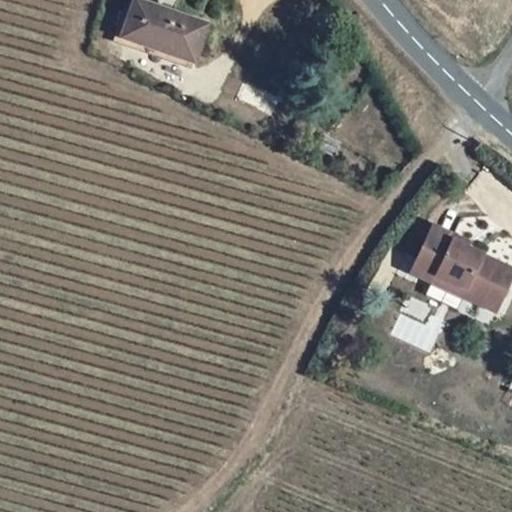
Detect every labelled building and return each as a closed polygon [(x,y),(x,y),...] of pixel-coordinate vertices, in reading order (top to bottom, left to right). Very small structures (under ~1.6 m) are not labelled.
[(116,0),(113,0),(102,38),(172,59),(183,18),(116,0)] [(432,226),(411,273),(433,283),(437,276),(465,289),(462,296),(482,306),(486,299),(499,305),(511,276),(511,270),(466,249),(452,243),(455,237),(432,226)] [(469,243),(455,237),(452,243),(466,249),(469,243)] [(465,289),(437,276),(433,283),(462,296),(465,289)] [(499,305),(486,299),(482,306),(496,312),(499,305)]
